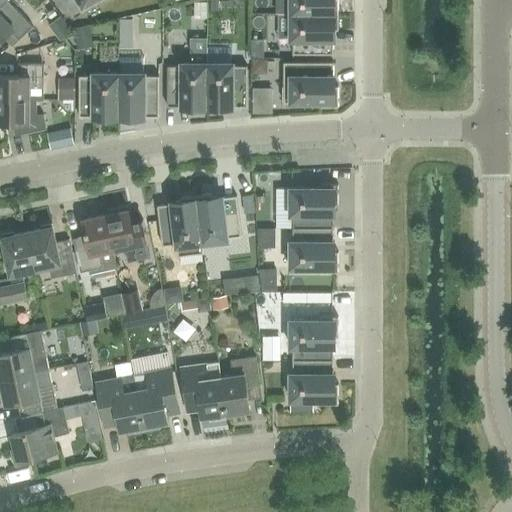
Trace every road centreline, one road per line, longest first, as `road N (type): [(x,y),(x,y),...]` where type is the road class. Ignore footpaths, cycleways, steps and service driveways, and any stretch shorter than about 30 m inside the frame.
road 1 (residential): [(0,176),(173,142),(372,130)]
road 2 (residential): [(0,507),(155,465),(358,445)]
road 3 (residential): [(358,445),(371,421),(372,130)]
road 4 (unclassified): [(494,129),(496,386),(511,445)]
road 5 (residential): [(372,130),(371,0)]
road 6 (unclassified): [(494,129),(494,6)]
road 7 (residential): [(372,130),(494,129)]
